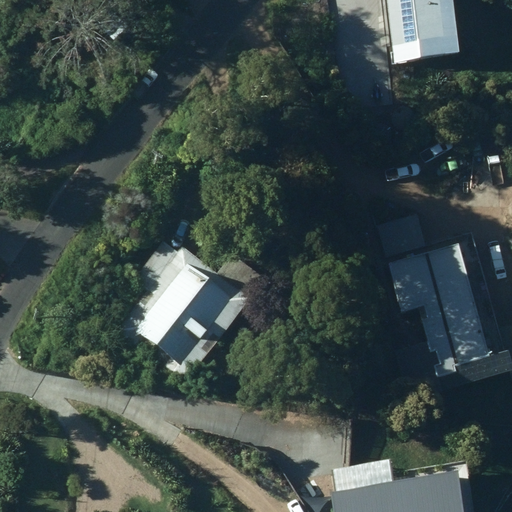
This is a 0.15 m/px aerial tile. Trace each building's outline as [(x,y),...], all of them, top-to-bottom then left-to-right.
[(381,0),(390,66),(455,58),(447,0),(381,0)] [(261,179),(276,189),(285,175),(269,165),(261,179)] [(384,233),(388,250),(421,242),(416,224),(384,233)] [(509,367),(474,239),(389,262),(402,310),(417,306),(430,350),(437,348),(441,363),(434,365),(437,376),(442,374),(445,385),(509,367)] [(173,376),(192,372),(268,276),(233,249),(215,272),(182,246),(178,252),(165,240),(134,279),(148,289),(115,330),(173,376)] [(91,470),(85,446),(67,450),(73,475),(91,470)] [(324,477),(329,511),(461,511),(457,478),(394,486),(391,468),(324,477)] [(94,498),(90,473),(71,476),(76,501),(94,498)]
